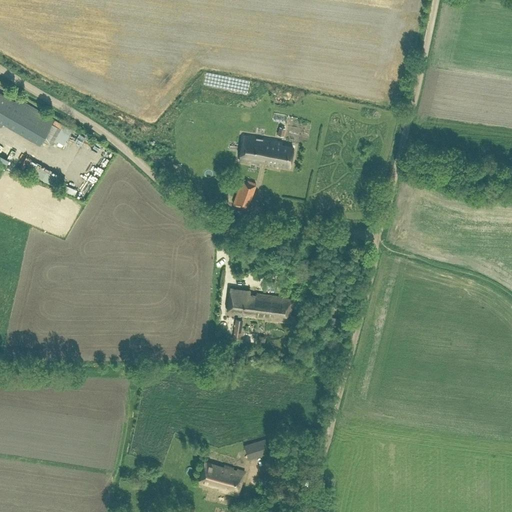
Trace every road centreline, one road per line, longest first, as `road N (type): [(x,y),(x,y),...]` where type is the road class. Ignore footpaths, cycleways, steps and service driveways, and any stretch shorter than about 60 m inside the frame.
road 1 (track): [(0,68),(105,133),(192,208),(261,229),(375,235)]
road 2 (track): [(375,235),(435,0)]
road 3 (track): [(376,248),(324,448)]
road 4 (track): [(376,248),(491,282),(511,297)]
